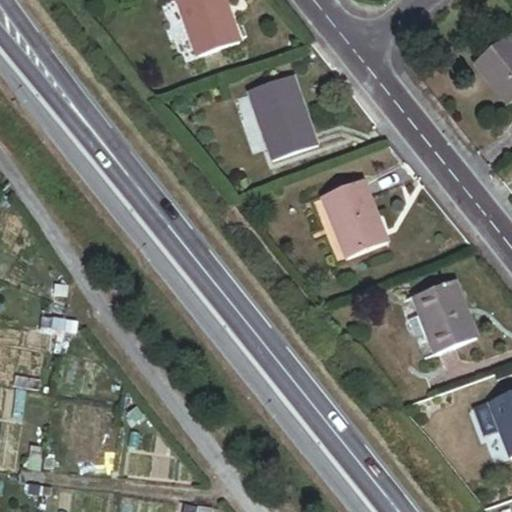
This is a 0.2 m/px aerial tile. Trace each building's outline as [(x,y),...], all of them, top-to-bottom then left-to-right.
[(224,0),(182,0),(179,1),(198,58),(240,44),(224,0)] [(511,42),(509,38),(475,65),(508,108),(511,104),(511,42)] [(294,79),(249,95),(272,163),(317,148),(294,79)] [(363,183),(323,200),(349,262),(388,245),(363,183)] [(454,283),(414,299),(420,315),(409,320),(419,345),(431,341),(437,357),(477,341),(454,283)] [(511,394),(490,402),(510,459),(511,458),(511,394)]
